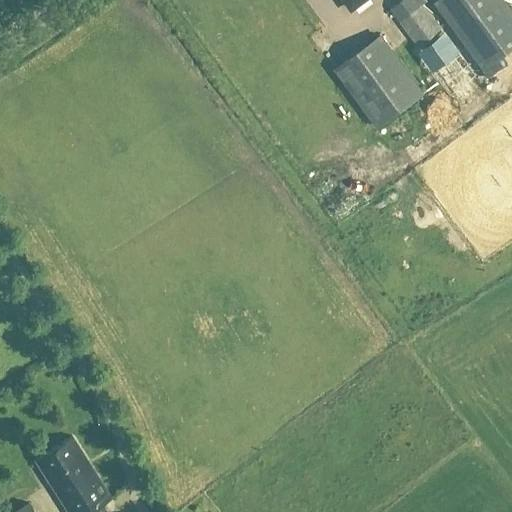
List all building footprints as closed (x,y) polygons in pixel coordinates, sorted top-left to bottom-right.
[(362,0),(343,0),(350,9),(362,0)] [(440,0),(435,4),(483,69),(511,47),(511,13),(502,0),(440,0)] [(421,8),(397,25),(460,109),(484,91),(421,8)] [(423,94),(381,37),(335,71),(377,128),(423,94)] [(66,511),(89,511),(110,499),(71,437),(33,461),(66,511)] [(60,511),(52,495),(42,500),(47,511),(60,511)]
